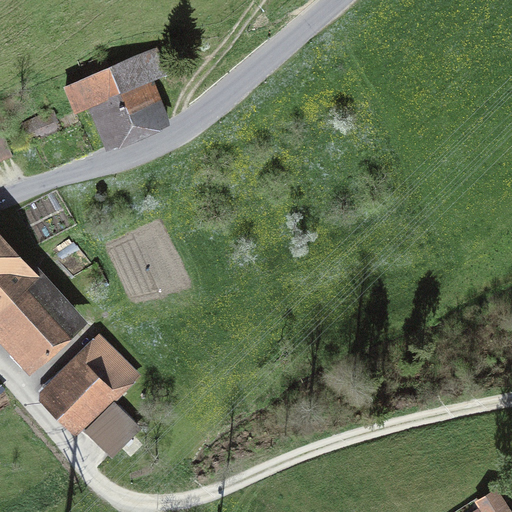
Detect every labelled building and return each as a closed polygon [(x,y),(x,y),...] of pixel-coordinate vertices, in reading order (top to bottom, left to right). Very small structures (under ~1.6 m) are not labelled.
[(93,117),(102,141),(165,116),(156,92),(145,97),(140,85),(167,74),(157,48),(74,81),(69,93),(73,105),(96,96),(103,113),(93,117)] [(52,115),(24,128),(27,136),(56,124),(52,115)] [(0,164),(12,159),(1,134),(0,134),(0,164)] [(45,351),(49,355),(58,347),(54,342),(71,327),(0,248),(0,322),(35,361),(45,351)] [(80,430),(85,426),(110,401),(122,389),(86,353),(44,394),(80,430)] [(120,411),(110,401),(85,426),(111,453),(137,428),(120,411)] [(509,511),(495,491),(478,503),(484,511),(509,511)]
